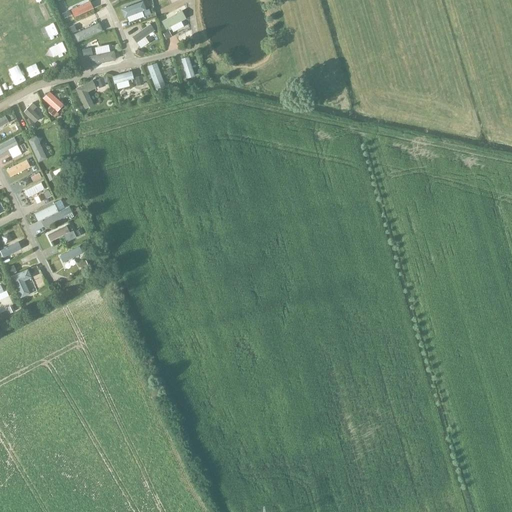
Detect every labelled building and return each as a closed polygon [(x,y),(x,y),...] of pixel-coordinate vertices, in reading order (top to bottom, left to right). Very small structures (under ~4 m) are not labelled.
[(121,3),(121,14),(142,13),(141,2),(121,3)] [(95,13),(105,9),(103,5),(93,9),(95,13)] [(96,19),(71,31),(76,40),(100,29),(96,19)] [(129,32),(134,41),(154,29),(149,20),(129,32)] [(89,53),(92,62),(113,55),(111,47),(89,53)] [(186,80),(195,77),(186,53),(178,56),(186,80)] [(87,56),(77,58),(81,74),(91,72),(87,56)] [(155,59),(142,64),(146,73),(145,73),(151,89),(164,84),(155,59)] [(130,79),(129,70),(110,72),(111,82),(130,79)] [(140,73),(133,74),(135,83),(142,81),(140,73)] [(81,102),(83,107),(92,104),(86,90),(96,86),(92,77),(76,83),(83,101),(81,102)] [(44,91),(40,95),(50,104),(54,101),(44,91)] [(30,122),(40,118),(33,101),(23,105),(30,122)] [(0,139),(0,150),(17,142),(13,133),(0,139)] [(37,161),(45,157),(34,135),(26,139),(37,161)] [(23,153),(20,145),(8,149),(11,157),(23,153)] [(12,171),(28,166),(25,158),(10,163),(12,171)] [(26,195),(43,188),(39,180),(22,187),(26,195)] [(47,189),(41,192),(43,198),(50,195),(47,189)] [(52,200),(32,212),(38,221),(57,209),(52,200)] [(46,232),(49,239),(68,230),(64,223),(46,232)] [(65,242),(75,238),(73,231),(63,235),(65,242)] [(16,238),(0,245),(0,255),(1,256),(20,247),(16,238)] [(57,252),(61,261),(77,254),(74,245),(57,252)] [(10,275),(18,294),(27,290),(22,279),(29,276),(26,268),(10,275)]
